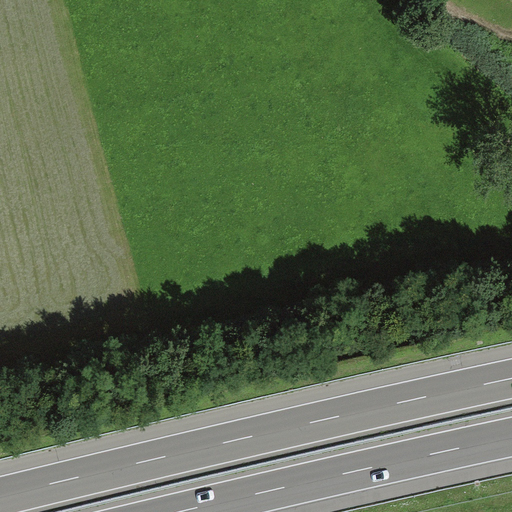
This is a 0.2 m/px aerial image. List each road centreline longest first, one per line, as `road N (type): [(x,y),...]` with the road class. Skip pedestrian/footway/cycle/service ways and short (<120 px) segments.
road 1 (motorway): [(511,378),(0,496)]
road 2 (motorway): [(186,511),(511,438)]
